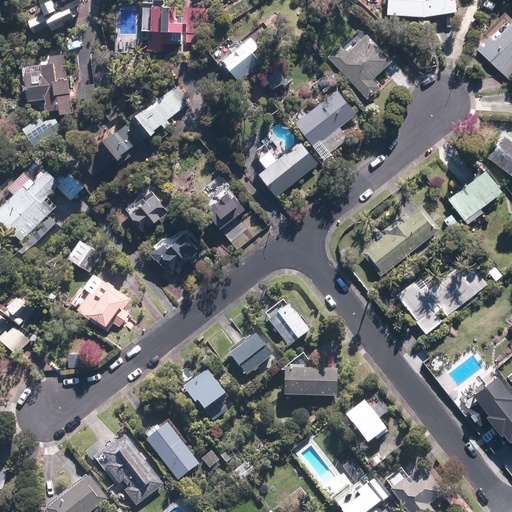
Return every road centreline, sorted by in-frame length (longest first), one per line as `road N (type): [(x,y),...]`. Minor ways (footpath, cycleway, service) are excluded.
road 1 (residential): [(292,239),(506,511)]
road 2 (residential): [(44,412),(89,393),(292,239)]
road 3 (residential): [(292,239),(428,128),(442,102)]
